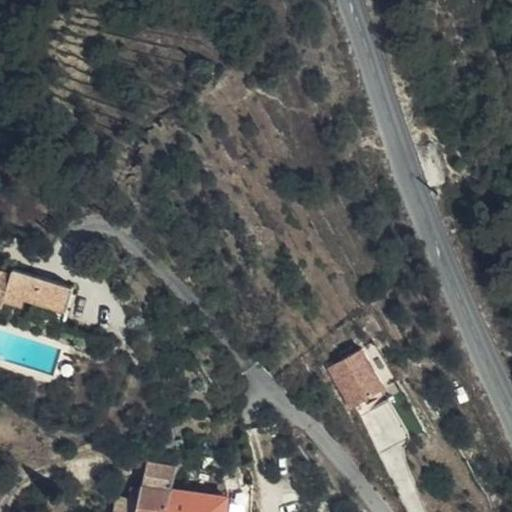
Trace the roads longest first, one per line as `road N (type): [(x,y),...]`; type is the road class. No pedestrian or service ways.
road 1 (tertiary): [(511,417),(439,259),(350,0)]
road 2 (residential): [(253,369),(383,511)]
